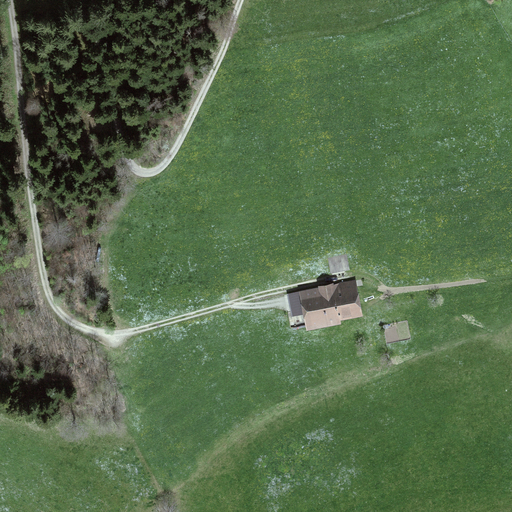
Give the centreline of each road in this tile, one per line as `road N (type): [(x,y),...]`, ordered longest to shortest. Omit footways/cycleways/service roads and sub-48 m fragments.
road 1 (track): [(9,0),(40,268),(56,311),(70,323),(129,333),(344,274)]
road 2 (track): [(243,0),(180,141),(158,168),(142,173),(123,147),(87,0)]
